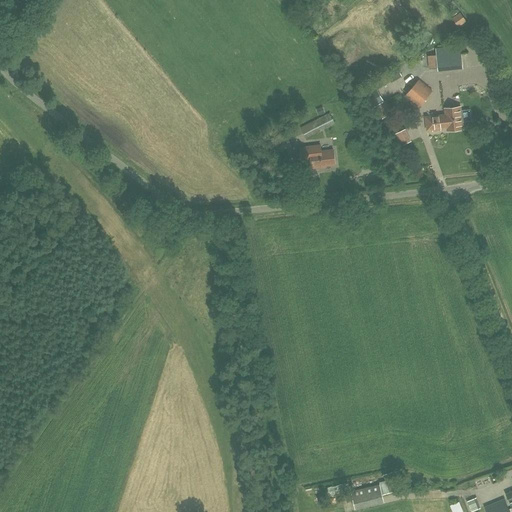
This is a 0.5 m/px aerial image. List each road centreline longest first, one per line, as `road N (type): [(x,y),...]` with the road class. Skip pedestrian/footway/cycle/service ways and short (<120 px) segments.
road 1 (unclassified): [(453,190),(194,214),(0,63)]
road 2 (unclassified): [(511,334),(453,190)]
